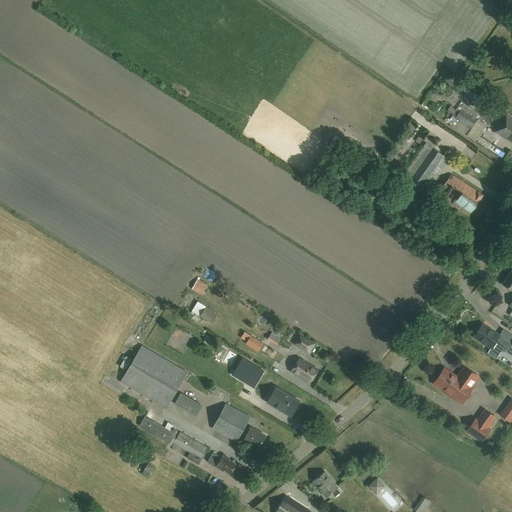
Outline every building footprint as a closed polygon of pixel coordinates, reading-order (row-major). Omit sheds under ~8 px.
[(511,0),(506,0),(503,4),(511,10),(511,0)] [(480,115),(464,105),(461,110),(458,108),(447,123),(472,140),(479,129),(481,130),(484,127),(475,121),(480,115)] [(511,119),(504,115),(493,131),(511,143),(511,119)] [(449,159),(426,143),(402,178),(425,194),(449,159)] [(444,182),(436,194),(469,216),(484,194),(458,177),(451,187),(444,182)] [(511,270),(502,284),(511,290),(511,301),(509,306),(511,307),(511,317),(511,270)] [(205,296),(211,285),(200,279),(194,289),(205,296)] [(204,308),(197,304),(193,311),(211,323),(217,314),(205,307),(204,308)] [(499,336),(482,325),(474,337),(491,349),(487,353),(496,359),(501,352),(504,351),(509,344),(503,340),(498,337),(499,336)] [(243,338),(250,341),(248,345),(262,351),(266,342),(246,332),(243,338)] [(283,340),(272,333),(267,340),(279,347),(283,340)] [(315,345),(300,335),(294,344),(309,354),(315,345)] [(187,373),(143,346),(120,382),(165,409),(187,373)] [(245,358),(240,367),(248,372),(254,363),(245,358)] [(317,369),(299,358),(291,371),(309,382),(317,369)] [(256,380),(254,384),(259,387),(269,371),(257,364),(250,376),(256,380)] [(477,377),(464,368),(457,378),(444,369),(434,383),(447,392),(446,393),(456,400),(457,399),(462,402),(472,388),(470,387),(477,377)] [(299,402),(275,388),(267,401),(291,415),(299,402)] [(250,417),(225,404),(213,428),(237,441),(241,433),(246,435),(244,440),(259,448),(265,435),(250,427),(249,429),(245,427),(250,417)] [(494,417),(484,410),(477,421),(475,419),(467,431),(481,441),(489,429),(487,428),(494,417)] [(179,433),(177,436),(144,417),(139,425),(169,443),(170,442),(190,453),(187,459),(198,465),(207,448),(179,433)] [(174,431),(176,425),(170,422),(167,427),(174,431)] [(221,458),(213,453),(207,462),(216,467),(220,470),(221,469),(230,474),(236,465),(229,461),(230,460),(223,456),(221,458)] [(145,474),(151,477),(154,472),(147,469),(145,474)] [(337,487),(325,472),(313,481),(326,496),(331,492),(335,496),(339,492),(336,488),(337,487)] [(306,511),(308,510),(287,496),(276,511),(306,511)] [(426,499),(417,511),(429,511),(434,504),(426,499)]
